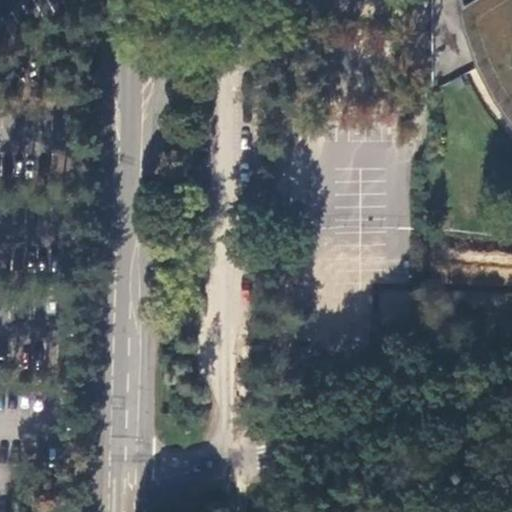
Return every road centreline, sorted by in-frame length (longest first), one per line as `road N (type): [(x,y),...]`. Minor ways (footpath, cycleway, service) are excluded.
road 1 (unclassified): [(128,479),(511,403)]
road 2 (tertiary): [(138,188),(128,479)]
road 3 (tertiary): [(138,188),(187,0)]
road 4 (tertiary): [(129,0),(129,141),(138,188)]
